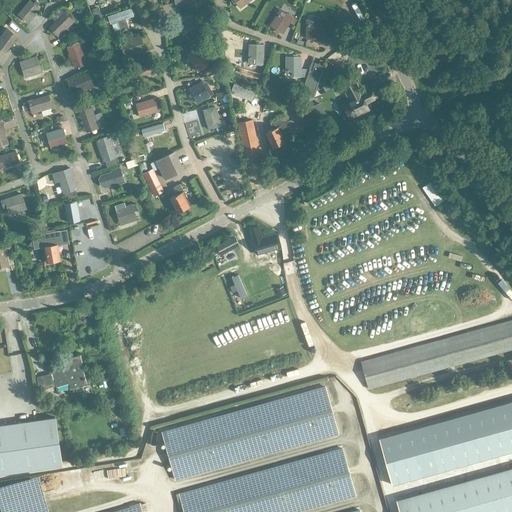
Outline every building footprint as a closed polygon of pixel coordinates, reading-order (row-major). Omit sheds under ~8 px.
[(27,22),(39,8),(40,8),(37,6),(34,3),(30,0),(23,8),(18,14),(27,22)] [(186,8),(188,12),(195,8),(192,4),(186,8)] [(133,16),(131,8),(108,16),(110,24),(133,16)] [(65,13),(50,27),(59,36),(74,22),(65,13)] [(274,21),(271,26),(276,29),(275,30),(279,33),(279,32),(282,33),(289,22),(294,25),(298,20),(293,16),(292,16),(292,15),(289,13),(288,13),(287,13),(284,18),(279,14),(277,17),(276,17),(274,21)] [(198,26),(196,20),(195,14),(178,18),(180,25),(181,30),(182,31),(191,29),(198,26)] [(307,27),(307,32),(308,32),(308,38),(313,39),(313,41),(318,41),(318,39),(321,39),(321,27),(330,28),(330,20),(320,19),(320,18),(316,18),(316,19),(315,19),(315,25),(308,24),(308,27),(307,27)] [(86,22),(89,29),(95,26),(92,19),(86,22)] [(0,48),(6,52),(18,36),(8,28),(7,28),(0,38),(0,48)] [(141,36),(122,42),(126,55),(137,52),(137,50),(144,47),(141,36)] [(79,42),(68,46),(70,53),(69,53),(70,57),(72,57),(75,67),(88,62),(85,53),(83,53),(79,42)] [(261,45),(256,44),(250,44),(250,51),(249,51),(249,56),(250,56),(250,58),(256,59),(256,65),(257,65),(262,65),(263,65),(263,58),(264,45),(261,45)] [(197,71),(205,67),(209,64),(199,46),(186,54),(197,71)] [(287,63),(287,68),(288,68),(288,71),(294,71),(294,76),(296,76),(296,77),(299,77),(299,76),(305,76),(305,68),(301,68),(301,57),(298,57),(298,55),(294,55),(294,57),(288,57),(287,63)] [(26,76),(41,72),(42,71),(37,56),(21,61),(26,76)] [(134,81),(155,70),(151,64),(131,74),(134,81)] [(89,73),(68,80),(72,92),(93,84),(89,73)] [(351,100),(341,105),(349,120),(368,109),(365,103),(378,96),(374,88),(361,95),(352,78),(342,83),(351,100)] [(202,82),(191,88),(198,102),(210,96),(202,82)] [(235,85),(232,94),(252,100),(255,91),(235,85)] [(24,105),(22,106),(24,111),(30,108),(32,113),(52,106),(48,95),(23,103),(24,105)] [(157,96),(142,101),(136,103),(140,116),(161,110),(157,96)] [(322,126),(330,122),(320,103),(312,106),(322,126)] [(215,104),(202,108),(208,129),(221,125),(220,121),(215,104)] [(95,115),(92,108),(80,112),(87,132),(99,127),(105,125),(101,113),(95,115)] [(34,124),(43,121),(44,125),(55,122),(52,109),(32,115),(34,124)] [(360,124),(372,118),(369,113),(357,118),(360,124)] [(274,128),(266,132),(273,147),(275,147),(276,148),(280,146),(280,144),(285,141),(282,134),(287,132),(283,124),(289,121),(286,115),(271,122),(274,128)] [(240,123),(245,146),(243,146),(245,159),(253,158),(251,146),(258,144),(253,121),(245,122),(240,123)] [(0,145),(8,143),(1,122),(0,122),(0,145)] [(141,129),(144,136),(165,130),(163,122),(141,129)] [(63,128),(47,133),(51,147),(67,142),(63,128)] [(109,136),(98,139),(104,160),(106,160),(108,166),(118,163),(109,136)] [(157,159),(158,160),(153,162),(156,169),(161,167),(166,178),(187,168),(185,163),(183,164),(176,149),(157,159)] [(0,168),(20,162),(16,151),(0,156),(0,168)] [(137,157),(126,162),(128,169),(139,165),(137,157)] [(101,175),(99,178),(102,185),(105,187),(111,185),(112,183),(116,182),(117,185),(124,182),(120,168),(112,170),(113,173),(109,174),(107,173),(101,175)] [(165,190),(154,169),(154,168),(144,173),(155,195),(165,190)] [(70,169),(53,174),(56,182),(60,180),(64,193),(65,192),(67,198),(78,195),(70,169)] [(322,215),(334,239),(389,210),(388,207),(396,202),(404,197),(401,190),(418,182),(411,169),(366,192),(372,204),(355,213),(349,201),(322,215)] [(178,194),(170,198),(178,212),(179,211),(180,213),(185,210),(185,208),(189,206),(185,198),(188,196),(184,190),(184,191),(180,183),(174,186),(178,194)] [(8,207),(14,204),(17,212),(26,209),(21,193),(0,200),(3,208),(8,206),(8,207)] [(76,201),(65,203),(68,222),(79,221),(76,201)] [(126,201),(114,205),(121,225),(137,220),(134,211),(138,210),(136,203),(132,205),(132,204),(127,205),(126,201)] [(259,227),(250,229),(258,255),(282,247),(278,234),(262,238),(259,227)] [(48,230),(40,232),(40,234),(41,241),(42,248),(44,248),(47,262),(49,262),(50,263),(53,263),(54,261),(60,260),(58,245),(69,243),(67,229),(60,230),(48,231),(48,230)] [(291,248),(306,244),(304,235),(289,239),(291,248)] [(220,254),(238,244),(234,237),(216,246),(220,254)] [(295,260),(300,284),(380,267),(375,243),(295,260)] [(0,268),(11,266),(12,270),(15,269),(12,252),(10,253),(6,253),(5,245),(0,246),(0,268)] [(310,318),(389,299),(383,275),(305,294),(310,318)] [(283,287),(276,289),(280,297),(286,294),(283,287)] [(288,301),(210,319),(216,343),(294,325),(288,301)] [(511,319),(361,361),(368,389),(511,349),(511,319)] [(53,373),(54,376),(55,380),(54,380),(56,387),(69,384),(70,389),(86,384),(80,364),(82,363),(80,355),(66,359),(69,368),(53,373)] [(53,386),(54,386),(52,380),(50,374),(43,376),(36,378),(40,390),(43,389),(46,388),(53,386)] [(175,481),(339,435),(326,386),(161,432),(175,481)] [(511,448),(511,397),(381,435),(394,482),(511,448)] [(0,475),(63,466),(56,418),(0,425),(0,475)] [(340,448),(179,493),(184,511),(293,511),(354,495),(340,448)] [(511,511),(511,465),(398,498),(402,511),(511,511)] [(16,492),(0,496),(0,507),(1,509),(24,503),(23,499),(18,500),(16,492)]
